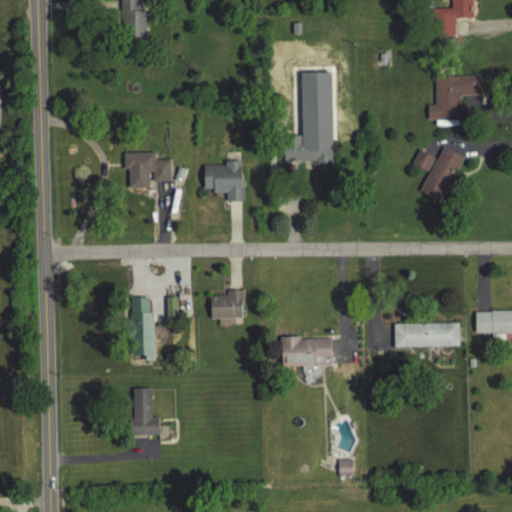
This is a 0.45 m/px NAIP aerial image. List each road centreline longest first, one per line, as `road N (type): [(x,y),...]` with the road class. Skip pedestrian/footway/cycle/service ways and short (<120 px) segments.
road 1 (tertiary): [(48,511),(36,0)]
road 2 (residential): [(511,250),(43,257)]
